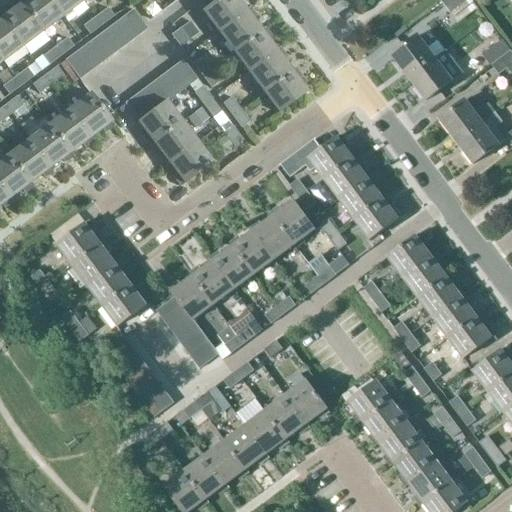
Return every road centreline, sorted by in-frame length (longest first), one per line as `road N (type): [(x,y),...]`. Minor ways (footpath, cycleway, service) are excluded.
road 1 (residential): [(145,330),(191,392),(442,202)]
road 2 (unclassified): [(88,169),(146,240),(356,81)]
road 3 (residential): [(442,202),(356,81)]
